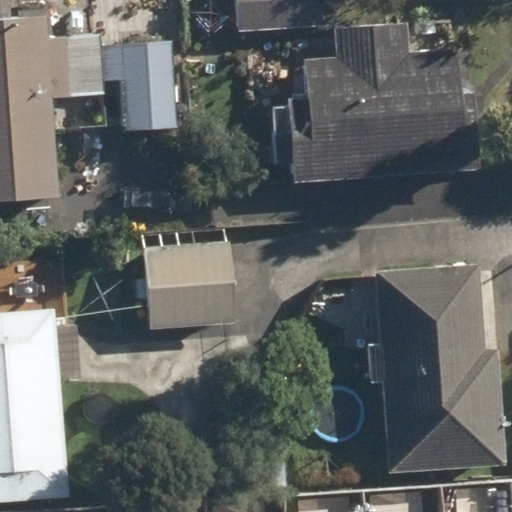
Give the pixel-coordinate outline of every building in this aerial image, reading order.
[(236,0),(238,32),(324,28),(321,0),(236,0)] [(0,23),(0,200),(59,198),(53,99),(71,98),(67,41),(48,43),(47,20),(0,23)] [(295,167),(297,184),(481,171),(476,91),(462,92),(459,52),(409,56),(407,25),(337,30),(340,64),(308,65),(309,102),(292,103),(291,110),(270,111),(274,168),(295,167)] [(125,82),(128,130),(176,128),(172,45),(102,48),(104,83),(125,82)] [(0,212),(0,242),(12,242),(12,212),(0,212)] [(145,250),(151,331),(236,324),(230,244),(145,250)] [(387,383),(392,473),(507,466),(499,352),(486,353),(480,266),(379,272),(384,347),(369,348),(372,384),(387,383)] [(0,316),(0,502),(68,498),(60,381),(81,380),(77,328),(56,330),(55,312),(0,316)] [(252,462),(254,490),(278,489),(276,461),(252,462)]
